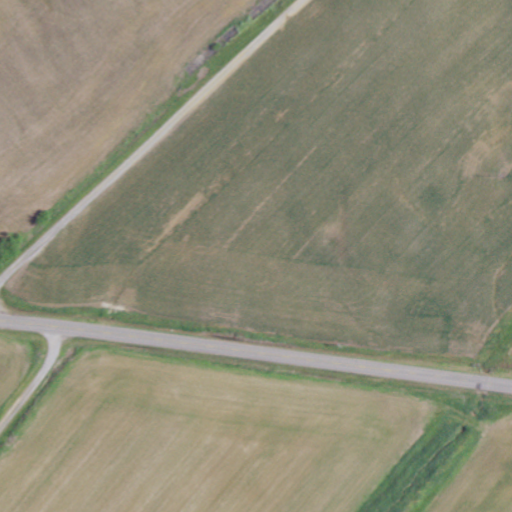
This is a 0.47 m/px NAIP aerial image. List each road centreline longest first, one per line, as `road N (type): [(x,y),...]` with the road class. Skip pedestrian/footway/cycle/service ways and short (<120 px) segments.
road 1 (secondary): [(511,385),(0,320)]
road 2 (residential): [(0,212),(211,0)]
